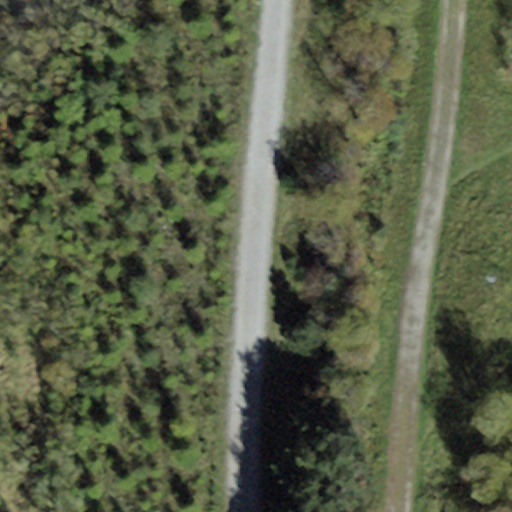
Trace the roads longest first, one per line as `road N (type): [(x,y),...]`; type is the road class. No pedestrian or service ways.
road 1 (track): [(454,0),(401,396),(399,511)]
road 2 (track): [(246,511),(276,0)]
